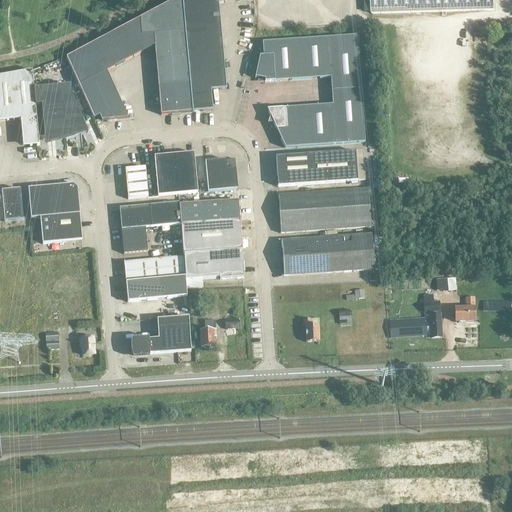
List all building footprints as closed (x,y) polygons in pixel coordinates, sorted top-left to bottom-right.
[(185,33),(183,13),(181,0),(175,0),(139,20),(142,53),(154,47),(161,116),(192,113),(188,73),(187,53),(185,33)] [(218,1),(217,0),(181,0),(183,13),(219,10),(218,1)] [(370,0),(371,15),(494,11),(493,0),(370,0)] [(183,13),(185,33),(221,30),(219,10),(183,13)] [(106,72),(142,53),(139,20),(66,59),(94,119),(99,117),(101,122),(128,120),(106,72)] [(185,33),(187,53),(223,50),(221,30),(185,33)] [(330,79),(331,92),(361,90),(357,37),(262,43),(263,57),(260,58),(255,79),(265,81),(265,83),(330,79)] [(187,53),(188,73),(208,71),(224,70),(223,50),(187,53)] [(208,71),(210,92),(211,92),(226,90),(224,70),(208,71)] [(32,71),(0,77),(0,122),(21,120),(23,144),(25,144),(27,146),(30,146),(30,148),(39,147),(38,139),(34,90),(32,71)] [(188,73),(192,113),(213,111),(211,92),(210,92),(208,71),(188,73)] [(70,87),(34,90),(38,139),(44,138),(45,146),(88,134),(81,119),(71,98),(70,87)] [(365,144),(361,90),(331,92),(332,106),(267,110),(285,149),(365,144)] [(70,150),(72,159),(85,158),(83,148),(70,150)] [(276,158),(278,188),(357,183),(357,182),(365,182),(363,152),(355,153),(276,158)] [(174,156),(178,196),(197,194),(194,154),(174,156)] [(178,196),(174,156),(154,158),(158,197),(178,196)] [(208,193),(237,191),(235,170),(226,171),(225,161),(205,163),(208,193)] [(125,170),(128,200),(148,198),(145,168),(125,170)] [(31,219),(80,215),(77,189),(73,186),(28,190),(31,219)] [(4,223),(23,221),(20,190),(1,192),(4,223)] [(368,190),(278,196),(280,235),(370,229),(368,190)] [(242,251),(240,222),(238,202),(179,206),(180,226),(182,226),(184,255),(242,251)] [(180,226),(179,206),(178,204),(149,206),(151,228),(180,226)] [(121,231),(145,229),(151,228),(149,206),(119,209),(121,231)] [(82,242),(80,215),(31,219),(31,220),(40,219),(42,245),(82,242)] [(145,229),(121,231),(123,255),(147,253),(145,229)] [(284,277),(373,271),(371,236),(281,242),(284,277)] [(244,279),(242,251),(184,255),(186,282),(219,279),(219,281),(244,279)] [(126,284),(185,278),(183,258),(124,263),(126,283),(126,284)] [(185,278),(126,284),(127,303),(187,298),(185,278)] [(451,280),(436,281),(437,292),(443,291),(443,293),(452,292),(451,280)] [(354,292),(355,295),(352,295),(352,296),(345,297),(346,301),(355,300),(365,299),(363,291),(354,292)] [(442,339),(440,316),(439,302),(433,302),(432,296),(423,297),(424,315),(430,315),(430,319),(389,322),(390,340),(431,337),(431,339),(442,339)] [(483,303),(483,313),(511,312),(511,302),(483,303)] [(465,323),(475,323),(474,309),(473,304),(466,304),(466,310),(455,310),(455,324),(458,323),(458,325),(465,325),(465,323)] [(351,311),(339,312),(340,326),(352,325),(351,311)] [(191,352),(188,319),(157,321),(158,340),(132,342),(134,346),(134,352),(133,356),(191,352)] [(239,320),(225,321),(225,331),(240,330),(239,320)] [(303,327),(305,327),(306,343),(319,343),(318,326),(317,326),(317,320),(303,321),(303,327)] [(209,348),(214,348),(214,337),(216,337),(215,321),(205,322),(205,331),(200,332),(201,348),(203,348),(204,350),(208,349),(209,348)] [(45,335),(46,352),(59,351),(58,333),(46,334),(46,335),(45,335)] [(93,339),(81,340),(83,356),(94,355),(93,339)]
